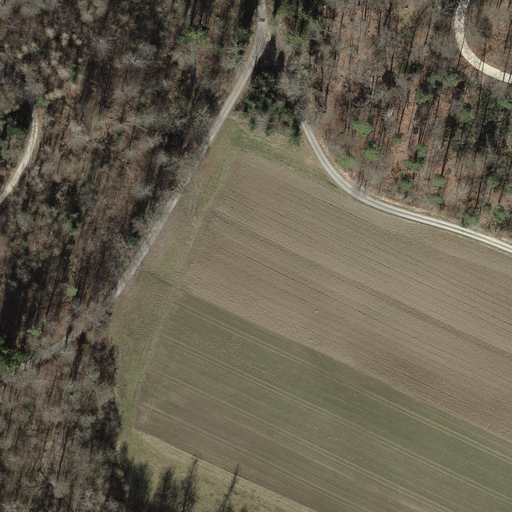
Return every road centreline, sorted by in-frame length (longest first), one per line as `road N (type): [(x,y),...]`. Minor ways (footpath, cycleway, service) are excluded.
road 1 (track): [(511,249),(380,205),(338,179),(262,34)]
road 2 (track): [(0,202),(35,134),(29,96),(0,62)]
road 3 (track): [(204,148),(181,0)]
